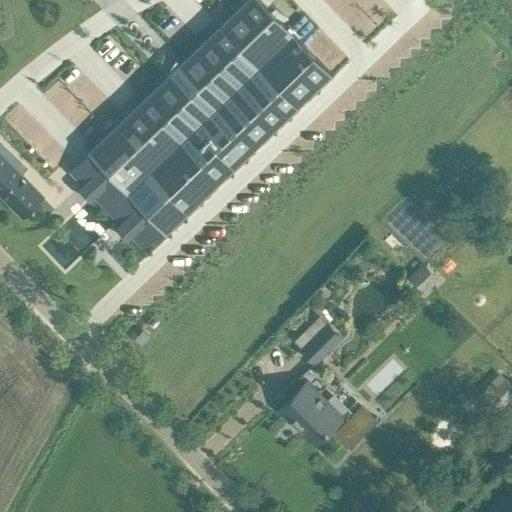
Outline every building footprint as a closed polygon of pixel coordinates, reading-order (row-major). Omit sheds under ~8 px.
[(21,0),(50,30),(81,0),(21,0)] [(89,149),(68,169),(82,183),(78,186),(89,198),(92,194),(119,221),(115,225),(125,236),(129,233),(142,246),(163,227),(164,229),(330,70),(266,4),(262,0),(241,0),(179,60),(174,56),(174,57),(177,61),(167,71),(165,70),(165,71),(166,72),(113,123),(87,147),(89,149)] [(343,30),(350,42),(366,32),(358,21),(343,30)] [(0,141),(0,190),(22,213),(41,193),(36,187),(19,170),(24,165),(0,141)] [(425,290),(431,284),(440,276),(424,260),(410,274),(425,290)] [(328,320),(302,346),(316,360),(342,334),(328,320)] [(142,328),(134,336),(140,343),(148,334),(142,328)] [(119,339),(111,347),(117,353),(125,345),(119,339)] [(307,379),(283,404),(317,438),(331,424),(336,428),(334,430),(348,444),(375,417),(361,403),(345,418),(307,379)] [(511,384),(505,379),(489,397),(503,409),(511,398),(511,384)] [(511,511),(511,486),(483,511),(511,511)]
